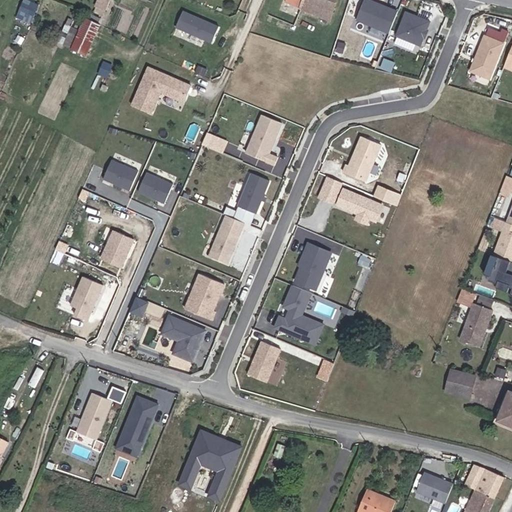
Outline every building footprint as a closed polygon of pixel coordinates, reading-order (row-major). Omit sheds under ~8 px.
[(31,22),(40,3),(33,0),(23,0),(17,15),(31,22)] [(111,0),(99,0),(96,7),(106,11),(111,0)] [(121,0),(119,5),(136,11),(139,0),(121,0)] [(337,0),(286,0),(285,4),(330,22),(337,0)] [(363,0),(356,19),(389,32),(397,10),(372,0),(363,0)] [(219,27),(183,11),(176,27),(212,43),(219,27)] [(405,11),(395,35),(420,45),(429,21),(405,11)] [(74,49),(74,51),(76,52),(90,22),(87,21),(81,34),(74,49)] [(90,22),(76,52),(87,57),(100,27),(90,22)] [(60,44),(74,49),(81,34),(68,27),(60,44)] [(501,43),(482,34),(466,70),(486,78),(501,43)] [(511,68),(511,42),(503,65),(511,68)] [(108,80),(113,68),(104,65),(100,76),(108,80)] [(149,67),(132,106),(151,114),(161,92),(169,96),(173,88),(188,95),(192,86),(149,67)] [(141,82),(134,79),(131,85),(139,88),(141,82)] [(185,102),(188,95),(173,88),(169,96),(185,102)] [(269,154),(272,145),(270,145),(273,139),(275,140),(281,124),(262,116),(246,154),(275,166),(278,158),(269,154)] [(203,146),(213,151),(217,140),(208,136),(203,146)] [(346,173),(360,179),(363,172),(368,174),(379,145),(363,139),(352,167),(349,166),(346,173)] [(133,189),(141,170),(115,158),(106,177),(133,189)] [(167,204),(175,184),(149,173),(140,192),(167,204)] [(269,182),(251,174),(238,207),(255,214),(269,182)] [(328,177),(324,187),(338,192),(342,183),(328,177)] [(338,192),(324,187),(319,198),(333,204),(338,192)] [(382,205),(342,189),(336,205),(357,214),(355,219),(364,223),(366,218),(375,221),(382,205)] [(226,216),(233,219),(236,211),(226,207),(223,215),(226,216)] [(255,214),(238,207),(236,211),(233,219),(245,223),(251,226),(255,214)] [(209,257),(228,264),(245,223),(233,219),(226,216),(209,257)] [(511,233),(511,225),(507,224),(506,224),(503,230),(511,233)] [(254,245),(258,233),(243,228),(239,240),(254,245)] [(134,238),(113,229),(100,258),(122,267),(134,238)] [(511,263),(511,233),(503,230),(494,257),(511,263)] [(306,243),(303,252),(305,253),(301,262),(293,280),(314,289),(329,252),(306,243)] [(496,290),(508,294),(511,283),(511,263),(494,257),(492,256),(485,276),(499,282),(496,290)] [(86,317),(93,301),(91,300),(93,295),(96,296),(102,281),(83,272),(70,301),(77,304),(74,311),(86,317)] [(214,312),(218,300),(216,299),(218,294),(220,295),(225,284),(198,273),(183,308),(213,321),(216,313),(214,312)] [(311,293),(293,285),(286,301),(289,302),(288,304),(291,306),(286,319),(280,316),(275,328),(312,343),(321,323),(302,315),(311,293)] [(147,292),(141,289),(138,297),(144,300),(147,292)] [(478,295),(476,303),(492,306),(494,298),(478,295)] [(144,300),(138,297),(132,311),(143,316),(149,302),(144,300)] [(479,348),(492,313),(473,306),(460,341),(479,348)] [(355,311),(346,307),(344,312),(353,316),(355,311)] [(209,332),(173,317),(166,335),(182,342),(177,355),(197,363),(209,332)] [(262,341),(248,375),(267,382),(281,349),(262,341)] [(327,379),(335,361),(325,357),(318,375),(327,379)] [(507,381),(508,374),(500,371),(499,379),(507,381)] [(446,392),(471,397),(475,378),(451,372),(446,392)] [(107,390),(121,396),(125,387),(111,381),(107,390)] [(511,428),(511,395),(510,394),(498,423),(511,428)] [(91,395),(75,434),(94,441),(110,402),(91,395)] [(139,451),(157,405),(136,397),(118,443),(139,451)] [(217,447),(202,440),(181,488),(188,491),(193,489),(202,468),(221,475),(212,497),(214,502),(221,505),(239,462),(223,455),(226,448),(217,447)] [(489,511),(505,478),(477,465),(475,465),(471,473),(465,486),(475,490),(464,511),(489,511)] [(445,504),(453,485),(423,473),(415,492),(445,504)] [(390,511),(395,502),(367,491),(357,511),(390,511)] [(448,511),(459,511),(461,505),(452,503),(448,511)]
